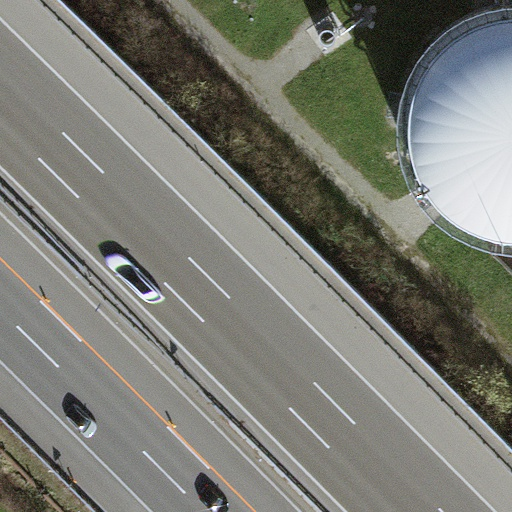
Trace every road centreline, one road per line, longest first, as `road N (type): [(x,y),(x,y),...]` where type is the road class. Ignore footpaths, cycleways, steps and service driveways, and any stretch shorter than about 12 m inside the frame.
road 1 (motorway): [(414,511),(0,93)]
road 2 (motorway): [(0,305),(205,511)]
